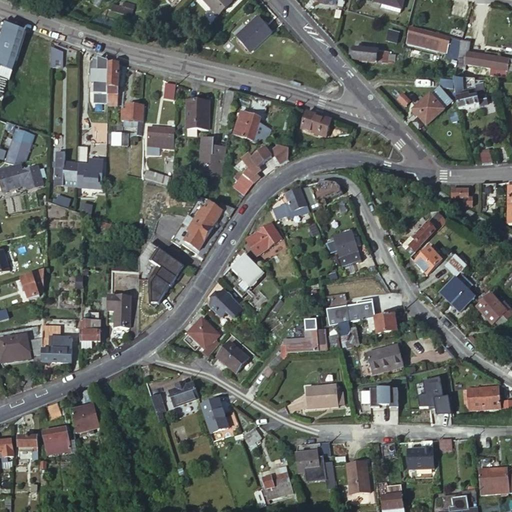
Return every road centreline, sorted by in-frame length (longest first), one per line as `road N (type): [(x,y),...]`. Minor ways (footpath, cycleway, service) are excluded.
road 1 (residential): [(0,11),(119,53),(384,117)]
road 2 (residential): [(511,430),(315,429),(192,371),(131,353)]
road 3 (residential): [(301,168),(309,180),(354,185),(403,290),(511,383)]
road 4 (tertiary): [(131,353),(165,330),(235,229),(276,182),(301,168)]
road 5 (unclassified): [(384,117),(275,0)]
road 6 (tertiary): [(0,419),(131,353)]
road 7 (residential): [(412,172),(433,200),(511,244)]
